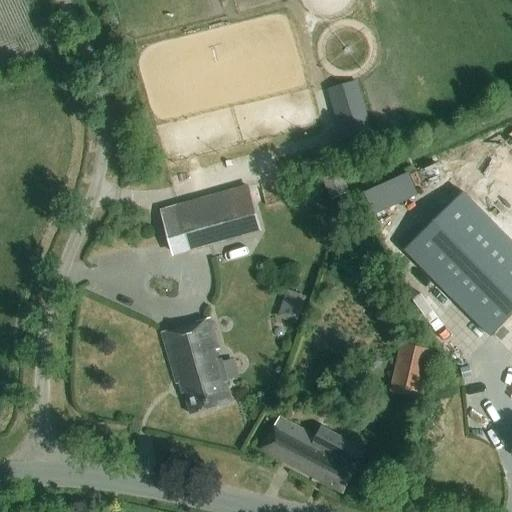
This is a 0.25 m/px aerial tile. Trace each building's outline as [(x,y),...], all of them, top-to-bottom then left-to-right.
[(357,82),(330,90),(343,140),(371,132),(357,82)] [(411,170),(366,190),(376,213),(421,193),(411,170)] [(341,173),(324,180),(333,199),(349,192),(341,173)] [(248,188),(179,207),(190,250),(260,231),(248,188)] [(511,239),(467,192),(407,253),(494,338),(511,319),(511,239)] [(289,291),(285,301),(294,304),(288,321),(297,324),(306,297),(289,291)] [(193,414),(232,402),(225,378),(227,377),(209,320),(163,335),(182,395),(187,394),(193,414)] [(402,342),(391,392),(421,399),(432,349),(402,342)] [(299,394),(307,399),(312,393),(304,388),(299,394)] [(345,494),(363,461),(346,451),(348,446),(331,437),(328,443),(282,418),(264,450),(345,494)]
